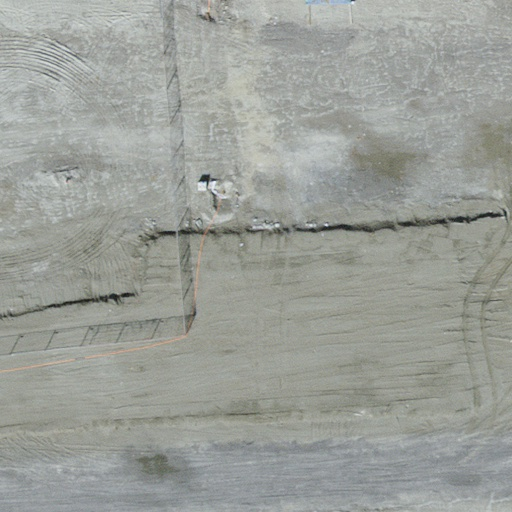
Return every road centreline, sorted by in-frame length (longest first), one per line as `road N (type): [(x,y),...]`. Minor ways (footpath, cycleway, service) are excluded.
road 1 (motorway): [(511,289),(0,327)]
road 2 (motorway): [(0,470),(511,436)]
